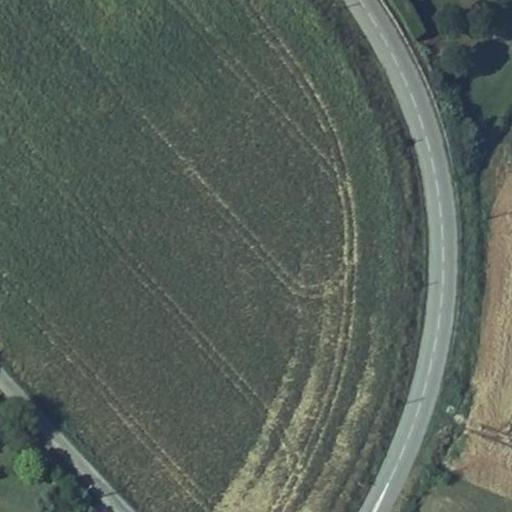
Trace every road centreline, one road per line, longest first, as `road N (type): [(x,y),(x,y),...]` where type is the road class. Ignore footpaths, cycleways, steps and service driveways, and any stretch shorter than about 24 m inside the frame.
road 1 (tertiary): [(373,511),(433,378),(443,303),(442,183),(394,45),(360,0)]
road 2 (unclassified): [(0,357),(134,511)]
